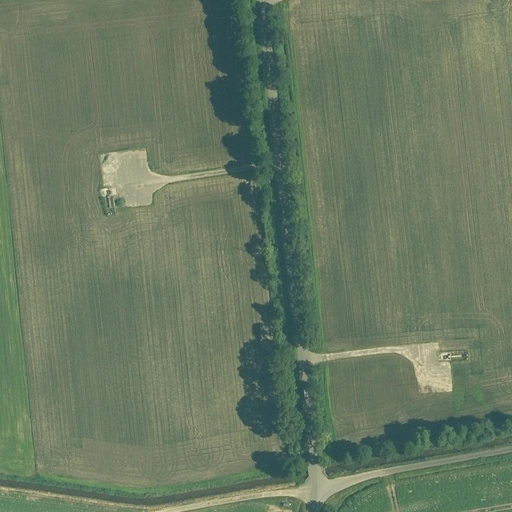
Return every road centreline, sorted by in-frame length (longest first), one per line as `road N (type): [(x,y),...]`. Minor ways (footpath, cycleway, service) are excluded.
road 1 (residential): [(261,0),(317,487),(313,511)]
road 2 (track): [(511,453),(317,487)]
